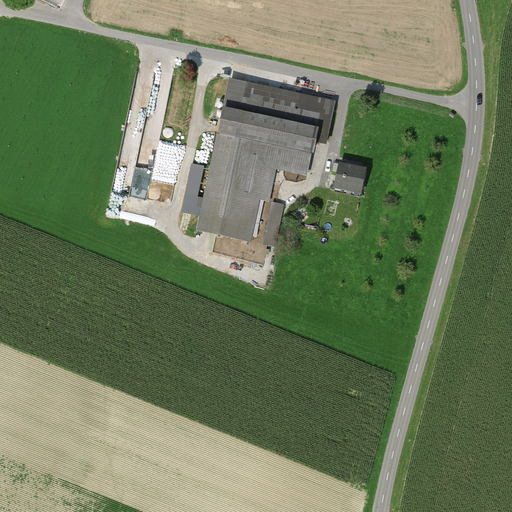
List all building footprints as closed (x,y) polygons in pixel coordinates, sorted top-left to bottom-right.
[(174,75),(137,68),(111,194),(147,202),(174,75)] [(336,101),(231,79),(219,136),(254,144),(262,167),(277,170),(308,177),(313,155),(316,156),(318,144),(326,146),(336,101)] [(217,136),(196,233),(251,244),(260,200),(270,202),(277,170),(262,167),(254,144),(219,136),(217,136)] [(370,168),(342,162),(336,189),(363,196),(370,168)] [(285,206),(275,204),(267,245),(276,247),(285,206)]
